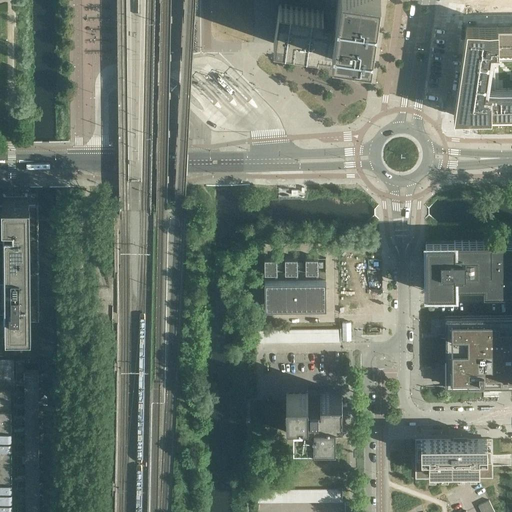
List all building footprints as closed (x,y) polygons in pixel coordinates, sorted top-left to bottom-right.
[(337,0),(335,19),(323,17),(323,11),(279,4),(273,43),(318,50),(318,46),(331,48),(330,52),(369,57),(377,0),(337,0)] [(139,13),(139,12),(139,7),(133,7),(133,12),(132,13),(131,13),(131,14),(130,15),(130,16),(129,17),(129,18),(130,18),(130,19),(131,19),(131,18),(132,18),(132,19),(133,20),(134,21),(135,21),(136,22),(136,21),(136,20),(136,21),(136,22),(137,21),(138,21),(139,20),(139,19),(139,18),(140,18),(140,19),(141,19),(142,19),(142,18),(142,17),(142,16),(142,15),(141,14),(140,13),(139,13)] [(511,25),(466,26),(457,88),(453,116),(511,115),(511,25)] [(151,137),(151,126),(140,126),(140,137),(151,137)] [(0,314),(5,315),(5,322),(32,322),(32,314),(38,314),(37,198),(30,198),(29,192),(3,192),(3,199),(0,198),(0,314)] [(511,291),(511,240),(454,241),(425,241),(426,292),(456,292),(456,285),(483,285),(483,292),(511,291)] [(318,273),(318,257),(305,258),(305,273),(318,273)] [(277,273),(277,258),(264,258),(264,273),(277,273)] [(298,273),(297,258),(285,258),(285,273),(298,273)] [(326,309),(326,281),(264,281),(265,309),(326,309)] [(511,384),(511,317),(461,318),(447,318),(447,386),(468,386),(468,385),(490,385),(500,385),(511,384)] [(38,383),(38,370),(24,370),(24,378),(16,378),(16,383),(25,383),(38,383)] [(38,395),(38,383),(25,383),(25,390),(16,390),(16,395),(25,395),(38,395)] [(0,409),(11,410),(10,390),(0,389),(0,409)] [(342,414),(342,404),(342,392),(320,393),(320,397),(318,397),(310,397),(308,397),(308,393),(286,393),(286,415),(293,415),(293,435),(314,435),(335,435),(335,414),(342,414)] [(38,407),(38,395),(25,395),(25,402),(16,402),(16,407),(25,407),(38,407)] [(38,419),(38,407),(25,407),(25,414),(16,414),(16,419),(25,419),(38,419)] [(11,410),(0,409),(0,420),(11,420),(11,410)] [(39,431),(38,419),(25,419),(25,426),(17,426),(17,431),(25,431),(39,431)] [(0,430),(11,430),(11,420),(0,420),(0,430)] [(0,440),(11,441),(11,430),(0,430),(0,440)] [(39,443),(39,431),(25,431),(25,438),(17,438),(17,443),(25,443),(39,443)] [(492,465),(492,458),(492,455),(493,455),(492,439),(415,439),(415,479),(493,478),(493,466),(493,465),(492,465)] [(0,451),(11,451),(11,441),(0,440),(0,451)] [(39,455),(39,443),(25,443),(25,450),(17,450),(17,455),(25,455),(39,455)] [(0,461),(11,461),(11,451),(0,451),(0,461)] [(39,467),(39,455),(25,455),(25,463),(17,463),(17,467),(25,467),(39,467)] [(0,471),(11,472),(11,464),(6,464),(6,462),(11,462),(11,461),(0,461),(0,471)] [(39,479),(39,467),(25,467),(25,475),(17,475),(17,479),(26,479),(39,479)] [(0,482),(11,482),(11,472),(0,471),(0,482)] [(39,491),(39,479),(26,479),(26,487),(17,487),(17,491),(39,491)] [(0,492),(11,492),(11,482),(0,482),(0,492)] [(39,503),(39,491),(17,491),(17,503),(26,503),(39,503)] [(0,502),(11,503),(11,492),(0,492),(0,502)] [(491,505),(489,500),(478,505),(481,510),(491,505)] [(0,511),(11,511),(11,503),(0,502),(0,511)] [(39,511),(39,503),(26,503),(26,511),(17,511),(39,511)]
